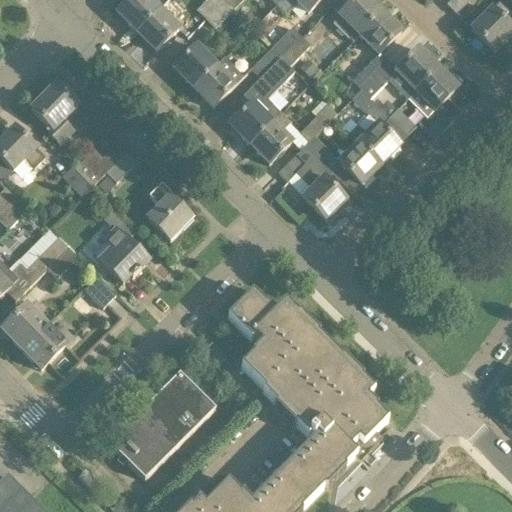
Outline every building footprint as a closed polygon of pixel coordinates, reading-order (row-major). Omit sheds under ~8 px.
[(135,0),(118,17),(136,36),(160,14),(146,0),(135,0)] [(206,24),(224,5),(219,0),(212,0),(197,15),(206,24)] [(229,0),(224,5),(234,15),(249,0),(229,0)] [(268,0),(268,1),(277,10),(287,0),(268,0)] [(287,0),(277,10),(286,19),(296,9),(307,19),(326,0),(287,0)] [(360,0),(333,27),(352,47),(382,17),(365,0),(360,0)] [(473,0),(455,0),(447,9),(456,18),(473,0)] [(224,5),(206,24),(216,33),(234,15),(224,5)] [(495,56),(511,39),(511,33),(501,23),(509,15),(500,6),(494,13),(492,11),(483,20),(475,13),(463,25),(471,32),(470,32),(495,56)] [(160,14),(136,36),(157,57),(180,34),(160,14)] [(382,17),(352,47),(353,47),(359,42),(378,61),(402,37),(382,17)] [(242,23),(253,34),(261,26),(255,21),(246,18),(242,23)] [(272,53),(281,63),(302,42),(292,33),(272,53)] [(302,42),(281,63),(290,72),(311,51),(302,42)] [(174,74),(193,93),(218,69),(199,50),(174,74)] [(251,74),(261,83),(281,63),(272,53),(251,74)] [(407,105),(409,104),(439,74),(419,54),(397,76),(408,87),(399,96),(407,105)] [(352,85),(360,93),(384,70),(376,62),(352,85)] [(218,69),(193,93),(213,113),(238,89),(237,88),(244,82),(225,63),(218,69)] [(250,111),(231,130),(250,149),(282,117),(268,103),(295,77),(290,72),(281,63),(261,83),(241,103),(250,111)] [(309,82),(318,73),(307,63),(299,72),(309,82)] [(384,70),(360,93),(370,103),(394,79),(384,70)] [(458,93),(439,74),(409,104),(428,123),(434,117),(458,93)] [(317,82),(309,90),(317,98),(325,90),(317,82)] [(32,113),(53,134),(50,137),(61,148),(75,134),(64,123),(78,109),(57,88),(32,113)] [(407,141),(389,123),(370,103),(360,93),(351,102),(376,128),(366,138),(356,128),(348,137),(357,146),(381,171),(401,151),(399,149),(407,141)] [(300,138),(309,147),(315,141),(337,119),(324,105),(312,116),(317,121),(300,138)] [(389,123),(407,141),(416,132),(398,114),(389,123)] [(292,127),(282,117),(250,149),(270,169),(293,146),(282,136),(292,127)] [(0,162),(3,165),(0,168),(0,183),(2,185),(12,175),(15,177),(26,166),(35,175),(46,165),(36,155),(37,154),(16,132),(0,148),(0,162)] [(315,141),(309,147),(306,151),(332,177),(353,198),(381,171),(357,146),(338,165),(315,141)] [(93,192),(105,180),(127,158),(117,148),(103,162),(95,153),(74,174),(93,192)] [(315,192),(304,203),(327,225),(346,206),(325,184),(332,177),(306,151),(279,178),(287,187),(298,176),(315,192)] [(105,180),(114,189),(136,167),(127,158),(105,180)] [(72,172),(63,181),(83,202),(93,192),(74,174),(72,172)] [(170,246),(192,224),(170,202),(173,199),(162,188),(150,201),(159,210),(146,222),(170,246)] [(0,224),(9,233),(30,213),(8,191),(0,198),(0,224)] [(100,264),(124,289),(132,280),(133,282),(139,276),(149,266),(118,235),(106,247),(112,252),(100,264)] [(37,285),(48,274),(69,252),(60,242),(27,275),(37,285)] [(79,262),(69,252),(48,274),(57,283),(79,262)] [(0,302),(19,283),(0,263),(0,302)] [(117,300),(97,281),(88,290),(108,309),(117,300)] [(315,442),(255,503),(252,506),(242,497),(241,498),(229,486),(206,509),(200,503),(198,504),(199,505),(193,511),(191,509),(188,511),(304,511),(325,491),(327,493),(347,472),(346,471),(357,459),(360,462),(376,445),(372,441),(389,424),(377,413),(378,412),(368,402),(375,395),(362,383),(364,382),(343,362),(342,363),(318,340),(319,339),(299,319),(298,321),(285,308),(276,317),(267,308),(266,309),(253,297),(229,322),(252,344),(255,341),(262,348),(253,358),(254,359),(242,371),(266,394),(264,396),(276,408),(275,410),(295,429),(296,429),(309,440),(311,438),(315,442)] [(4,336),(24,355),(48,331),(28,311),(4,336)] [(66,350),(48,331),(24,355),(42,374),(66,350)] [(204,356),(205,357),(217,370),(226,361),(213,347),(204,356)] [(215,414),(182,380),(180,379),(110,449),(145,485),(215,414)] [(86,474),(79,480),(79,481),(96,498),(103,491),(86,474)] [(2,487),(0,484),(0,511),(39,511),(8,481),(2,487)] [(111,511),(128,511),(120,503),(111,511)]
